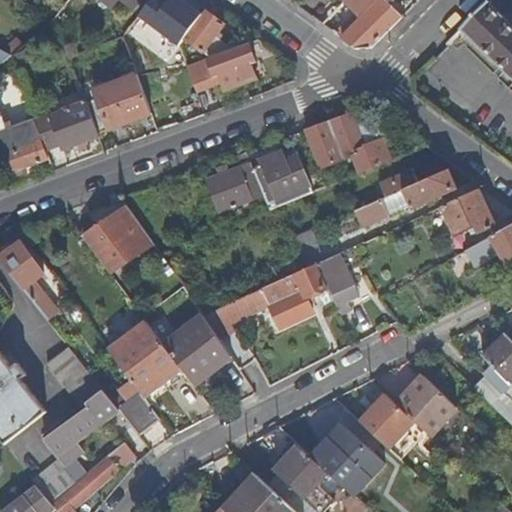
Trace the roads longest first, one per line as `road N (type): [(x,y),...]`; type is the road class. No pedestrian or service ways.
road 1 (residential): [(123,511),(159,467),(511,291)]
road 2 (residential): [(0,215),(371,79)]
road 3 (residential): [(371,79),(511,183)]
road 4 (residential): [(253,0),(371,79)]
